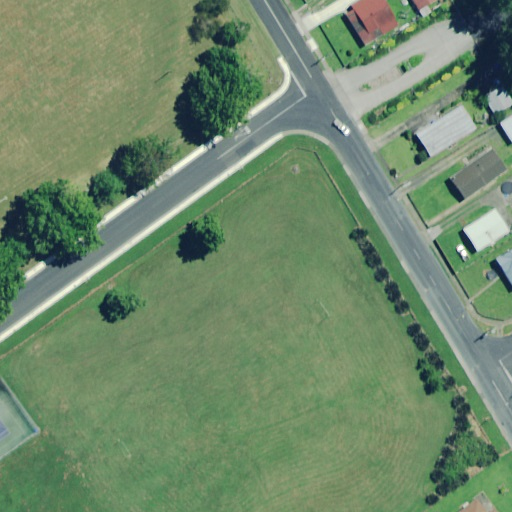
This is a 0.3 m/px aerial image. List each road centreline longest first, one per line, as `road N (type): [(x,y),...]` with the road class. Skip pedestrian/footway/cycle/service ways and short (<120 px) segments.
road 1 (unclassified): [(0,317),(316,87)]
road 2 (residential): [(316,87),(485,372)]
